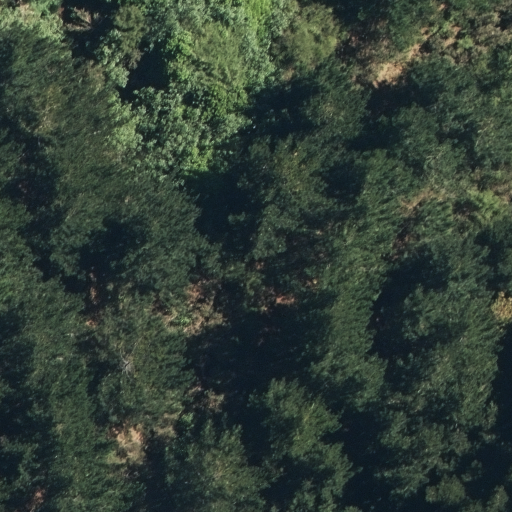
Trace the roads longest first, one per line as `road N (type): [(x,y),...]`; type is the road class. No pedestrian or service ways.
road 1 (track): [(142,511),(150,446),(329,0)]
road 2 (track): [(209,297),(0,108)]
